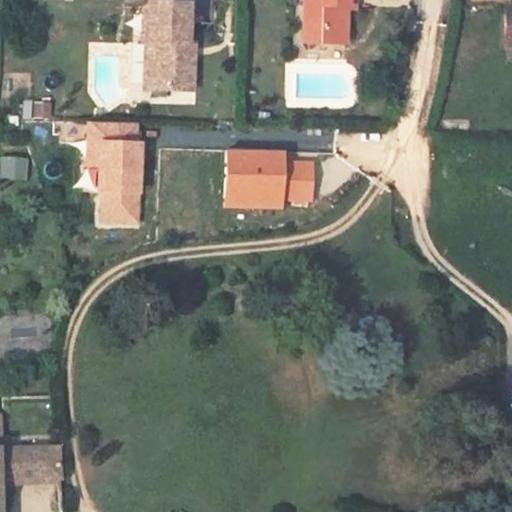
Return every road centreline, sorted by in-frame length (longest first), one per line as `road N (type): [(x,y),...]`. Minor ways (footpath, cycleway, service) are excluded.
road 1 (unknown): [(396,153),(167,133)]
road 2 (unknown): [(396,153),(384,198),(344,241),(274,260),(231,260)]
road 3 (residential): [(429,0),(416,96),(396,153)]
